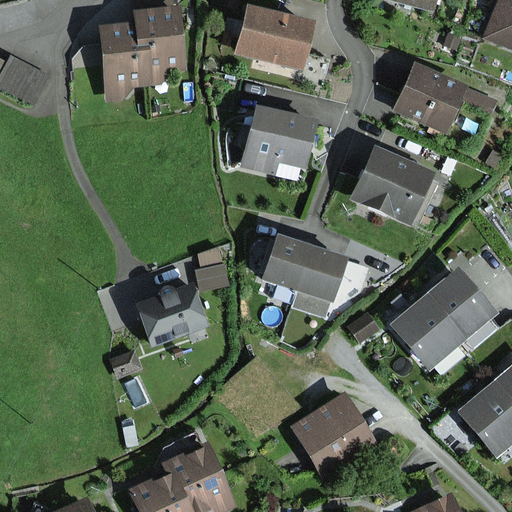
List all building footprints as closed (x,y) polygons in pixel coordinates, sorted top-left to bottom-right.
[(511,0),(500,0),(484,38),(511,48),(511,0)] [(279,18),(248,11),(238,53),(298,67),(301,54),(308,25),(279,18)] [(145,82),(143,71),(180,67),(173,12),(144,16),(137,17),(138,27),(134,28),(101,32),(108,87),(145,82)] [(329,61),(301,54),(298,67),(294,82),(322,89),(329,61)] [(47,78),(9,59),(0,76),(0,88),(33,106),(47,78)] [(461,89),(413,69),(405,88),(396,110),(443,131),(455,103),(461,89)] [(494,104),(461,89),(455,103),(489,117),(494,104)] [(312,123),(258,110),(246,166),(273,172),(276,160),(302,166),(309,138),(312,123)] [(436,183),(374,155),(364,178),(356,197),(417,224),(436,183)] [(291,244),(276,239),(261,280),(330,303),(343,261),(338,259),(291,244)] [(424,301),(458,341),(488,315),(454,275),(439,288),(424,301)] [(189,287),(136,307),(151,346),(204,326),(189,287)] [(409,313),(393,327),(427,367),(458,341),(424,301),(409,313)] [(349,328),(359,342),(375,329),(365,316),(349,328)] [(133,353),(111,361),(117,376),(138,369),(133,353)] [(273,429),(297,408),(254,358),(230,380),(273,429)] [(492,388),(511,412),(511,371),(502,380),(492,388)] [(481,397),(460,415),(494,454),(511,439),(511,412),(492,388),(481,397)] [(340,400),(294,429),(326,478),(345,466),(343,462),(341,459),(367,443),(340,400)] [(388,441),(369,458),(380,469),(398,452),(388,441)] [(170,475),(187,511),(214,511),(230,505),(203,449),(166,466),(170,475)] [(132,493),(140,511),(187,511),(170,475),(132,493)] [(452,511),(447,501),(427,510),(421,511),(452,511)]
